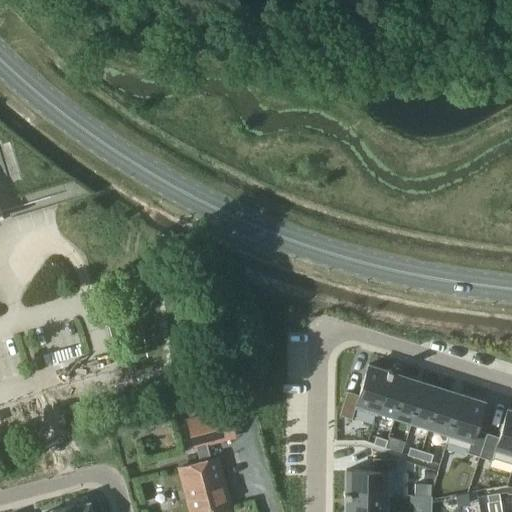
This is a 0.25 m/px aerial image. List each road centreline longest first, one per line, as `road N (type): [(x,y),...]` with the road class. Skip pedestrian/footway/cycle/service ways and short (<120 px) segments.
road 1 (secondary): [(511,288),(352,260),(227,214),(144,171),(0,62)]
road 2 (residential): [(315,511),(324,338),(353,332),(511,382)]
road 3 (residential): [(0,496),(95,472),(116,485)]
